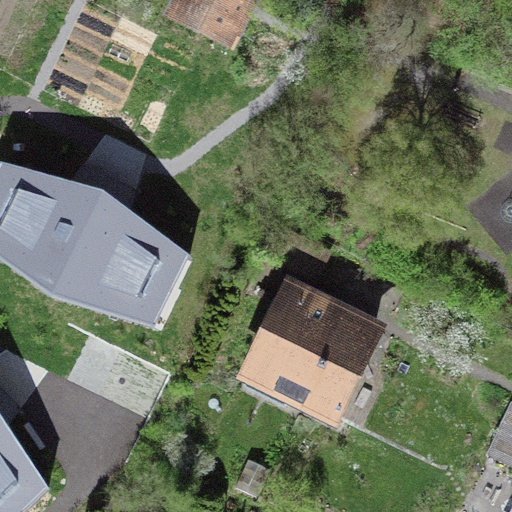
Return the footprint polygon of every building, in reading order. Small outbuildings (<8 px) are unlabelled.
[(227,44),(249,0),(182,0),(173,18),(227,44)] [(104,194),(20,170),(1,210),(4,212),(0,219),(0,258),(52,297),(140,323),(159,284),(156,282),(173,246),(104,194)] [(289,296),(250,375),(334,416),(372,337),(333,317),(289,296)] [(511,407),(489,455),(511,465),(511,407)] [(0,511),(3,511),(12,504),(9,501),(38,473),(0,416),(0,511)]
